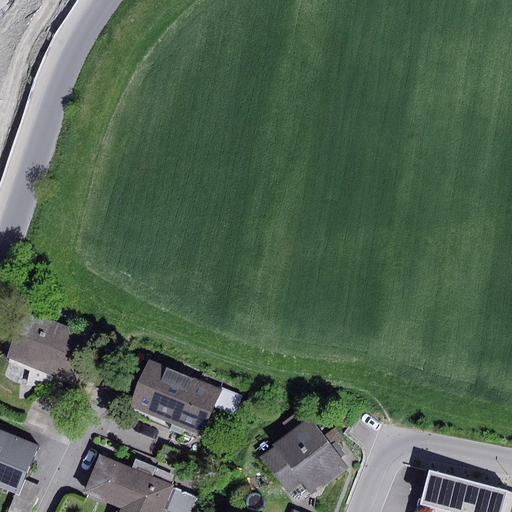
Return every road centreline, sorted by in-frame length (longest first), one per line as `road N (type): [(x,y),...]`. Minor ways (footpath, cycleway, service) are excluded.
road 1 (residential): [(0,259),(56,83),(106,0)]
road 2 (residential): [(511,458),(404,443),(376,465),(358,511)]
road 3 (residential): [(104,395),(45,511)]
